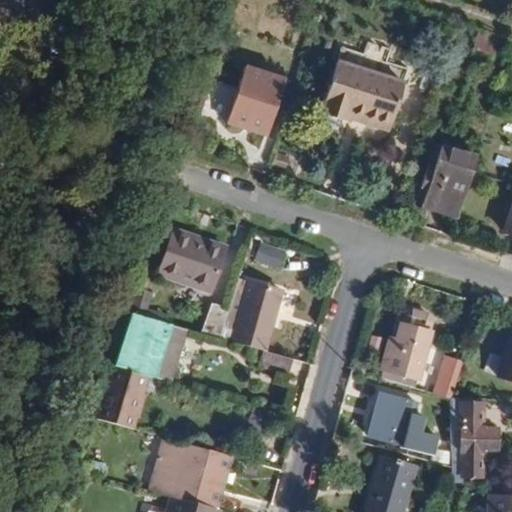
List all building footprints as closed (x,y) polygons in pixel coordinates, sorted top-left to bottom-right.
[(490,56),(496,36),(477,29),(470,49),(490,56)] [(386,130),(401,83),(335,61),(317,113),(347,122),(348,119),(350,112),(364,117),(362,123),(386,130)] [(262,134),(281,79),(243,67),(225,122),(262,134)] [(362,123),(364,117),(350,112),(348,119),(362,123)] [(456,213),(469,171),(474,157),(440,145),(437,147),(430,146),(417,189),(423,190),(420,201),(456,213)] [(511,234),(511,195),(501,231),(511,234)] [(454,221),(456,213),(420,201),(417,209),(454,221)] [(209,290),(224,245),(173,226),(157,272),(209,290)] [(277,271),(285,252),(259,241),(251,261),(277,271)] [(253,323),(264,283),(236,275),(227,307),(219,336),(261,348),(265,349),(271,328),(253,323)] [(219,336),(227,307),(211,302),(201,331),(219,336)] [(418,376),(430,332),(426,331),(430,320),(426,313),(412,309),(404,311),(401,323),(398,322),(393,336),(388,334),(379,365),(415,375),(418,376)] [(168,379),(185,327),(129,311),(113,363),(127,367),(168,379)] [(511,330),(496,374),(511,379),(511,330)] [(287,373),(291,356),(265,349),(261,348),(257,364),(287,373)] [(450,395),(462,359),(444,353),(432,390),(450,395)] [(131,426),(145,379),(125,374),(127,367),(113,363),(97,417),(131,426)] [(415,375),(379,365),(377,373),(413,384),(415,375)] [(402,427),(409,399),(378,391),(366,438),(396,445),(395,447),(424,455),(429,434),(402,427)] [(498,448),(498,423),(483,423),(483,396),(450,395),(450,480),(458,480),(458,473),(482,475),(483,448),(498,448)] [(263,434),(270,409),(252,403),(245,428),(263,434)] [(215,507),(229,453),(162,435),(148,488),(169,494),(215,507)] [(400,511),(414,463),(378,454),(361,511),(400,511)] [(257,476),(261,461),(239,456),(235,470),(257,476)] [(100,477),(103,464),(84,459),(81,471),(100,477)] [(511,511),(511,491),(487,491),(485,511),(511,511)] [(216,511),(218,508),(215,507),(169,494),(163,511),(216,511)]
